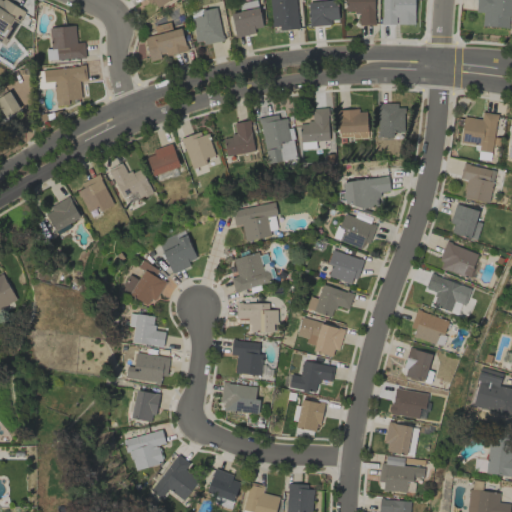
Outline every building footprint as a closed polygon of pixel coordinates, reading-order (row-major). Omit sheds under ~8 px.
[(23,10),(2,0),(0,0),(0,41),(6,44),(23,10)] [(147,0),(154,9),(168,0),(147,0)] [(269,0),(270,29),(297,28),(295,0),(269,0)] [(308,24),(337,23),(337,0),(308,1),(308,24)] [(344,0),(345,13),(358,12),(358,25),(373,25),(372,0),(344,0)] [(413,0),(380,0),(381,24),(413,25),(413,0)] [(481,27),(508,28),(508,16),(511,15),(511,0),(475,0),(475,12),(482,13),(481,27)] [(221,41),(217,7),(200,9),(200,16),(191,17),(194,44),(221,41)] [(262,27),(258,7),(230,13),(235,37),(255,33),(254,28),(262,27)] [(186,49),(180,27),(171,30),(169,22),(153,26),(156,34),(143,37),(150,61),(160,58),(159,57),(186,49)] [(84,57),(84,42),(75,42),(74,25),(49,27),(50,48),(45,49),(46,59),(84,57)] [(55,106),(69,105),(68,100),(80,98),(78,81),(86,81),(84,65),(42,69),(43,82),(52,81),(55,106)] [(0,110),(3,118),(18,110),(9,91),(0,95),(0,110)] [(377,137),(393,137),(393,132),(402,131),(401,103),(376,103),(377,137)] [(298,123),(299,141),(330,141),(329,108),(311,109),(312,122),(298,123)] [(366,109),(337,110),(338,138),(367,137),(366,109)] [(296,158),(290,128),(286,129),(283,112),(258,117),(266,163),(296,158)] [(496,114),(481,112),(480,119),(463,116),(459,142),(474,144),(473,150),(490,152),(496,114)] [(254,150),(248,120),(233,123),(235,135),(222,137),(225,156),(254,150)] [(206,131),(181,138),(190,169),(206,164),(204,159),(214,156),(206,131)] [(151,150),(153,154),(144,157),(152,176),(179,165),(170,143),(151,150)] [(108,168),(120,198),(136,192),(139,199),(151,194),(140,168),(126,173),(121,163),(108,168)] [(461,197),(487,203),(495,171),(462,163),(458,178),(466,180),(461,197)] [(74,187),(87,212),(97,208),(98,211),(112,204),(98,176),(74,187)] [(341,181),(343,208),(378,205),(377,192),(388,191),(387,177),(341,181)] [(78,219),(69,197),(43,210),(53,230),(78,219)] [(244,241),(269,236),(265,217),(276,215),(273,202),(231,210),(234,225),(241,224),(244,241)] [(478,211),(454,204),(449,223),(453,224),(450,232),(475,240),(480,223),(475,221),(478,211)] [(374,225),(343,213),(333,237),(364,250),(374,225)] [(196,258),(183,230),(157,241),(171,273),(190,265),(188,261),(196,258)] [(468,279),(477,254),(446,242),(436,267),(468,279)] [(360,259),(331,250),(326,265),(330,266),(327,277),(353,284),(360,259)] [(232,258),(236,276),(230,277),(233,290),(270,283),(267,270),(261,271),(257,252),(232,258)] [(158,270),(142,261),(138,268),(142,270),(128,294),(149,306),(163,281),(155,276),(158,270)] [(424,288),(436,292),(431,305),(449,312),(453,301),(464,305),(471,289),(429,273),(424,288)] [(0,307),(15,301),(2,274),(0,274),(0,307)] [(308,296),(304,309),(331,317),(335,305),(347,309),(352,293),(320,284),(316,298),(308,296)] [(268,302),(235,303),(236,318),(248,317),(248,332),(276,331),(275,309),(268,310),(268,302)] [(409,336),(433,343),(436,333),(442,335),(447,319),(416,310),(409,336)] [(130,342),(162,347),(164,331),(152,329),(154,316),(129,312),(127,325),(133,326),(130,342)] [(295,335),(306,338),(305,343),(313,345),(312,351),(334,357),(342,329),(300,317),(295,335)] [(236,355),(234,372),(260,375),(262,353),(258,353),(259,343),(231,339),(229,355),(236,355)] [(422,382),(431,354),(409,347),(401,375),(422,382)] [(166,376),(168,356),(134,353),(133,366),(125,366),(124,379),(159,382),(160,375),(166,376)] [(290,374),(287,387),(316,393),(318,379),(330,381),(333,366),(302,360),(299,375),(290,374)] [(471,406),(511,416),(511,388),(498,385),(501,374),(480,368),(471,406)] [(257,413),(258,399),(255,398),(255,385),(222,383),(220,411),(257,413)] [(426,394),(393,388),(389,413),(422,419),(426,394)] [(152,422),(158,394),(135,390),(130,418),(152,422)] [(295,428),(315,430),(315,424),(320,424),(323,403),(299,400),(295,428)] [(413,454),(416,426),(386,424),(384,452),(413,454)] [(123,439),(130,470),(162,463),(157,444),(164,443),(161,430),(123,439)] [(483,472),(511,477),(511,457),(511,449),(511,445),(489,442),(483,472)] [(198,479),(184,470),(189,462),(176,454),(150,491),(161,498),(167,489),(183,500),(198,479)] [(405,492),(406,478),(421,480),(422,468),(402,466),(403,458),(381,455),(377,489),(405,492)] [(205,492),(232,502),(239,482),(231,480),(233,475),(214,468),(205,492)] [(242,510),(250,511),(273,511),(278,497),(261,493),(263,486),(249,482),(242,510)] [(285,511),(300,511),(301,511),(303,511),(310,511),(312,489),(287,488),(285,511)] [(465,511),(508,511),(509,503),(497,502),(498,493),(468,489),(465,511)] [(408,511),(409,500),(378,499),(377,511),(408,511)]
